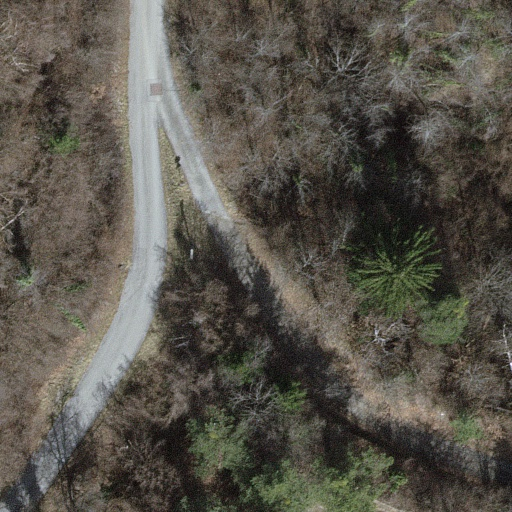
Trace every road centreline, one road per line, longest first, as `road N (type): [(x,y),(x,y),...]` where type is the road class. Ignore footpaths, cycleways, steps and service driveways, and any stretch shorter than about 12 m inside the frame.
road 1 (unclassified): [(142,0),(145,229),(118,328),(9,511)]
road 2 (track): [(145,229),(323,387),(511,467)]
